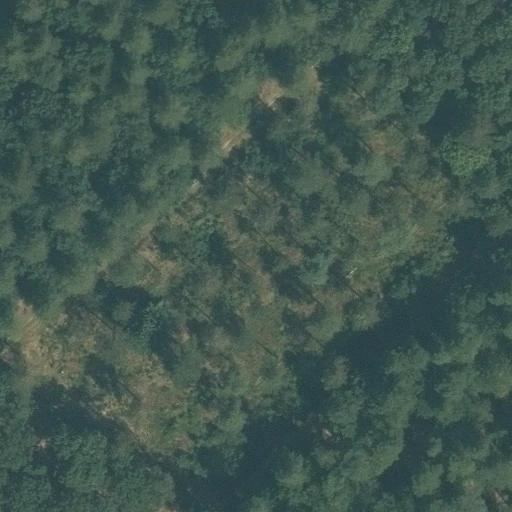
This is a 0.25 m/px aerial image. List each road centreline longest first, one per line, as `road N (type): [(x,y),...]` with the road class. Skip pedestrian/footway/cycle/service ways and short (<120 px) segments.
road 1 (track): [(403,0),(0,358)]
road 2 (track): [(511,231),(292,431),(220,511)]
